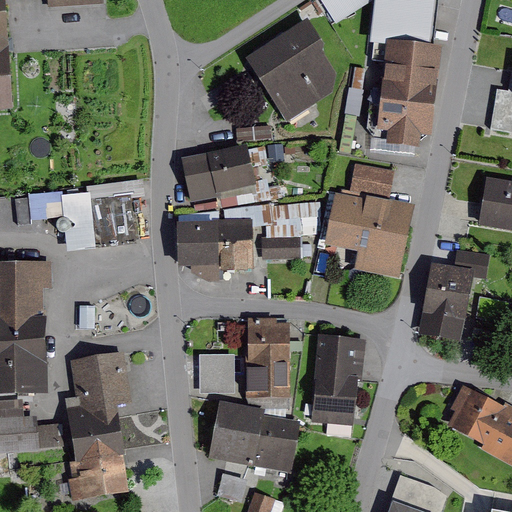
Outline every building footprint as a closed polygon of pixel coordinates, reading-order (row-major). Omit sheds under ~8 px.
[(438,0),(380,0),(376,34),(434,41),(438,0)] [(343,83),(308,22),(255,52),(290,113),(343,83)] [(441,53),(391,43),(377,116),(428,126),(441,53)] [(6,59),(0,59),(0,103),(8,103),(6,59)] [(257,155),(194,156),(195,268),(259,267),(257,155)] [(511,183),(489,181),(484,226),(511,229),(511,183)] [(71,194),(72,249),(140,248),(139,193),(71,194)] [(410,205),(341,194),(332,250),(401,260),(410,205)] [(268,231),(267,251),(304,252),(304,232),(268,231)] [(45,265),(0,265),(0,321),(46,321),(45,265)] [(485,274),(437,267),(428,331),(475,338),(485,274)] [(294,324),(252,318),(248,357),(289,362),(294,324)] [(367,342),(326,338),(317,419),(359,423),(367,342)] [(44,348),(0,348),(0,409),(45,409),(44,348)] [(203,387),(240,387),(239,348),(202,348),(203,387)] [(130,357),(81,360),(84,433),(134,431),(130,357)] [(511,406),(468,387),(448,431),(511,459),(511,406)] [(296,422),(228,406),(216,457),(285,472),(296,422)] [(69,463),(76,503),(132,492),(125,453),(69,463)] [(443,511),(451,491),(406,475),(393,511),(443,511)] [(276,511),(281,498),(259,491),(253,511),(276,511)]
